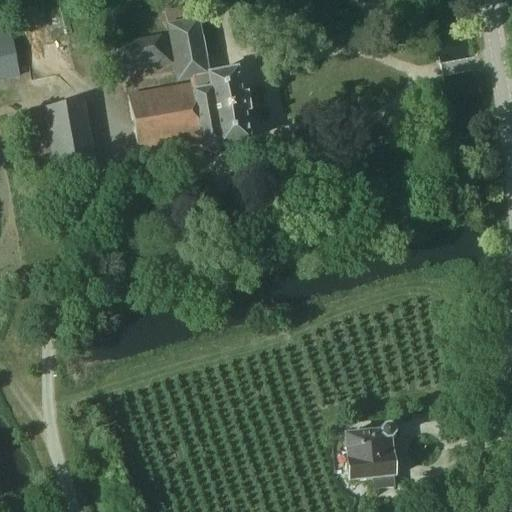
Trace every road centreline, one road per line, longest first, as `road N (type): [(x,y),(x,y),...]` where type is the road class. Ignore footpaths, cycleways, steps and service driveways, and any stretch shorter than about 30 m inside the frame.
road 1 (track): [(74,511),(51,437),(45,359),(63,274),(104,189)]
road 2 (unclassified): [(511,152),(481,0)]
